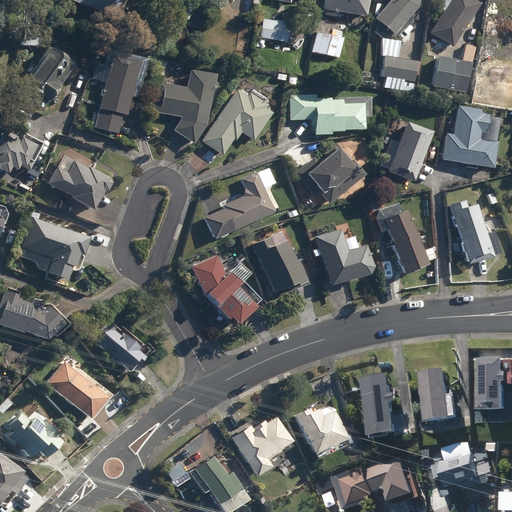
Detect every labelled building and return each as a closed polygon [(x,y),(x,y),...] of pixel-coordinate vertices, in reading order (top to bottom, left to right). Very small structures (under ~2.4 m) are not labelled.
[(62,0),(107,17),(113,0),(62,0)] [(158,1),(155,0),(129,0),(123,15),(147,25),(158,1)] [(328,0),(327,9),(369,15),(371,0),(328,0)] [(391,0),(378,17),(398,33),(420,5),(420,0),(391,0)] [(434,32),(457,46),(482,2),(478,0),(443,0),(441,4),(447,9),(434,32)] [(511,12),(502,11),(503,2),(485,0),(480,41),(511,44),(511,12)] [(256,38),(283,42),(286,24),(258,20),(256,38)] [(309,53),(335,59),(339,39),(313,33),(309,53)] [(38,39),(22,39),(22,48),(38,48),(38,39)] [(401,90),(411,92),(413,83),(414,83),(417,62),(398,59),(400,41),(383,39),(382,57),(384,57),(381,77),(386,78),(385,88),(401,90)] [(459,58),(469,60),(473,45),(464,43),(459,58)] [(14,87),(42,105),(67,64),(41,48),(36,57),(34,55),(14,87)] [(90,128),(114,133),(117,115),(122,116),(126,97),(128,97),(130,87),(127,86),(133,61),(105,55),(90,128)] [(473,63),(440,57),(435,87),(468,93),(473,63)] [(169,131),(190,144),(199,130),(209,75),(185,71),(182,89),(155,83),(149,112),(177,118),(169,131)] [(197,142),(219,156),(229,139),(232,140),(236,134),(249,141),(266,113),(259,109),(261,105),(255,102),(259,97),(252,92),(249,97),(243,94),(241,96),(231,90),(197,142)] [(310,127),(310,135),(327,135),(327,132),(338,132),(338,130),(360,130),(359,104),(337,104),(337,100),(325,101),(325,98),(311,99),(310,96),(285,96),(286,121),(307,121),(307,127),(310,127)] [(438,160),(487,168),(492,142),(491,142),(492,134),(481,133),(482,131),(494,133),(496,119),(484,118),(484,115),(476,114),(477,110),(454,106),(449,135),(442,134),(438,160)] [(381,172),(406,182),(426,132),(402,122),(381,172)] [(0,172),(2,168),(8,170),(11,165),(15,167),(16,166),(25,171),(40,143),(19,132),(15,139),(12,138),(11,140),(5,137),(4,140),(0,138),(0,172)] [(41,173),(83,200),(95,181),(98,181),(104,173),(103,169),(82,155),(80,157),(59,144),(41,173)] [(314,192),(324,204),(360,175),(350,162),(349,164),(335,147),(331,150),(330,149),(313,162),(310,158),(291,174),(308,196),(314,192)] [(200,219),(209,239),(269,211),(252,174),(237,181),(241,189),(238,198),(220,206),(221,209),(200,219)] [(445,205),(459,265),(485,259),(472,206),(462,208),(460,202),(445,205)] [(418,251),(402,211),(379,220),(389,246),(387,247),(398,275),(409,270),(409,269),(422,264),(431,260),(426,248),(418,251)] [(31,217),(21,248),(49,257),(44,273),(65,280),(70,265),(75,267),(80,254),(84,256),(91,237),(31,217)] [(294,219),(285,222),(288,229),(297,227),(294,219)] [(310,238),(322,286),(361,276),(366,267),(361,246),(342,251),(337,231),(310,238)] [(267,292),(269,298),(305,286),(297,261),(293,262),(289,252),(287,253),(282,241),(269,246),(266,239),(248,245),(264,293),(267,292)] [(223,318),(229,324),(248,307),(229,286),(243,273),(235,263),(220,276),(212,257),(187,267),(198,295),(220,319),(223,318)] [(44,307),(45,303),(34,300),(33,304),(22,300),(24,296),(6,290),(0,308),(0,324),(26,332),(26,331),(51,339),(67,323),(50,305),(45,309),(44,307)] [(92,338),(130,370),(136,362),(140,366),(147,357),(140,351),(143,347),(130,336),(128,340),(117,330),(118,329),(109,322),(107,323),(106,322),(92,338)] [(477,361),(478,411),(502,411),(502,383),(505,383),(505,381),(509,382),(509,361),(502,361),(502,360),(477,361)] [(48,383),(93,419),(110,397),(65,362),(48,383)] [(419,374),(424,424),(450,421),(449,419),(456,418),(454,395),(446,396),(444,372),(419,374)] [(361,379),(369,438),(395,435),(391,404),(396,403),(395,395),(390,396),(387,376),(361,379)] [(290,416),(306,454),(340,440),(328,411),(330,411),(324,408),(315,412),(314,410),(307,413),(305,410),(290,416)] [(11,435),(33,458),(40,451),(47,458),(64,441),(61,438),(62,437),(47,421),(44,423),(39,417),(32,423),(23,413),(9,426),(14,432),(11,435)] [(227,438),(250,477),(265,468),(259,458),(287,442),(273,418),(262,424),(261,421),(248,429),(247,427),(227,438)] [(0,504),(1,506),(26,472),(0,453),(0,504)] [(459,486),(461,492),(489,482),(488,479),(494,477),(489,461),(475,466),(472,456),(463,459),(463,457),(431,468),(436,481),(443,478),(447,490),(459,486)] [(189,469),(210,505),(235,490),(225,473),(219,476),(209,457),(189,469)] [(385,490),(390,503),(414,495),(410,481),(415,479),(410,462),(404,464),(403,461),(364,474),(371,495),(385,490)]
